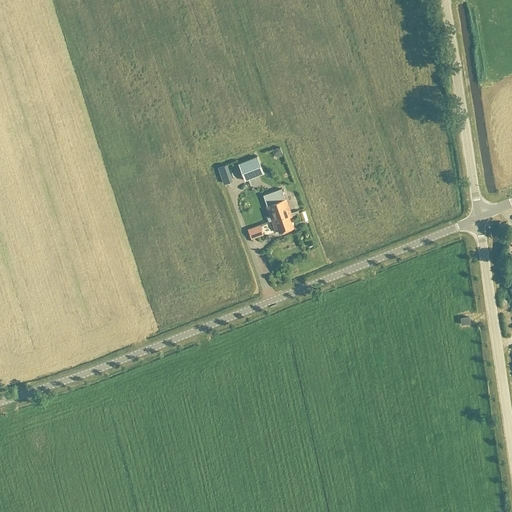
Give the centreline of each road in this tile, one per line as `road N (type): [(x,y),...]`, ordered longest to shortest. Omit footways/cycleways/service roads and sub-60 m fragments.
road 1 (unclassified): [(0,403),(477,219)]
road 2 (unclassified): [(511,453),(477,219)]
road 3 (unclassified): [(477,219),(443,0)]
